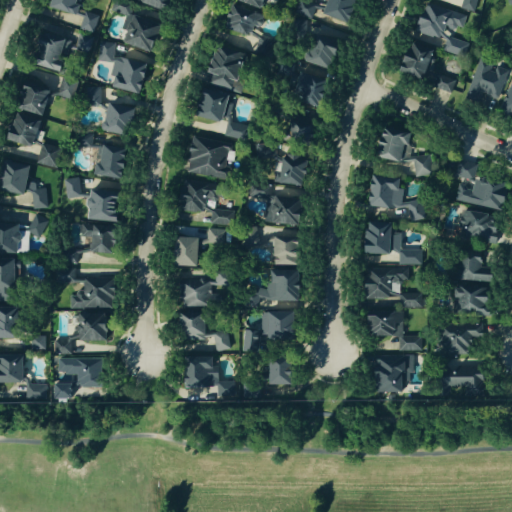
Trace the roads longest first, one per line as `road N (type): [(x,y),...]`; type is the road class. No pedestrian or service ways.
road 1 (residential): [(200,0),(161,123),(145,231),(146,357)]
road 2 (residential): [(388,0),(333,219),(333,356)]
road 3 (residential): [(362,88),(440,113),(511,151)]
